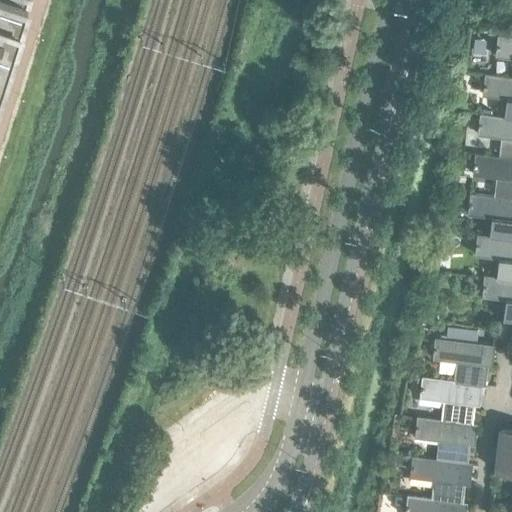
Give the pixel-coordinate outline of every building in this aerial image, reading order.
[(0,0),(0,79),(21,12),(23,5),(25,0),(0,0)] [(489,33),(497,34),(511,36),(511,28),(490,25),(489,33)] [(511,36),(497,34),(495,54),(511,56),(511,36)] [(511,76),(484,73),(482,92),(505,95),(503,116),(511,116),(511,76)] [(511,116),(503,116),(479,112),(477,132),(501,135),(498,155),(511,157),(511,116)] [(472,161),(473,152),(467,151),(463,151),(462,160),(465,160),(472,161)] [(511,157),(498,155),(474,152),(472,172),(496,175),(493,195),(511,197),(511,157)] [(511,197),(493,195),(469,192),(467,211),(491,214),(488,235),(511,237),(511,197)] [(511,237),(488,235),(476,233),(474,253),(498,256),(495,276),(511,278),(511,237)] [(450,271),(442,271),(440,285),(448,286),(450,271)] [(511,278),(495,276),(484,274),(483,277),(469,276),(467,286),(482,288),(481,294),(505,297),(502,318),(511,318),(511,278)] [(447,326),(446,338),(476,341),(477,330),(447,326)] [(494,344),(476,341),(446,338),(434,336),(432,356),(455,359),(453,379),(481,383),(481,384),(485,384),(488,358),(492,358),(494,344)] [(420,388),(421,375),(412,374),(410,387),(420,388)] [(453,379),(421,375),(420,388),(419,395),(443,398),(440,418),(472,421),(475,397),(479,397),(481,384),(481,383),(453,379)] [(415,427),(416,415),(408,414),(406,426),(415,427)] [(476,422),(472,421),(440,418),(416,415),(415,427),(414,435),(438,437),(435,458),(467,462),(470,436),(474,437),(476,422)] [(511,470),(511,428),(499,427),(494,468),(511,470)] [(410,466),(412,455),(402,454),(401,465),(410,466)] [(467,462),(435,458),(412,454),(412,455),(410,466),(409,474),(433,477),(430,497),(462,501),(465,476),(469,476),(471,462),(467,462)] [(406,502),(407,494),(396,493),(395,501),(406,502)] [(464,511),(466,502),(462,501),(430,497),(407,494),(406,502),(404,511),(464,511)] [(503,511),(510,511),(511,503),(511,502),(501,501),(500,511),(503,511)]
